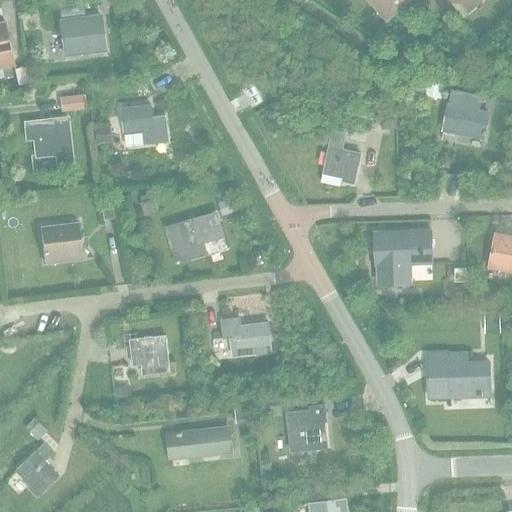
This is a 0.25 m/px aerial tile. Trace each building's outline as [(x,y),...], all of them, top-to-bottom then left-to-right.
[(371,0),(387,17),(406,0),(371,0)] [(482,0),(451,0),(466,15),(482,0)] [(64,54),(104,49),(100,14),(60,19),(64,54)] [(4,21),(0,21),(0,68),(14,65),(4,21)] [(449,104),(444,129),(484,136),(488,111),(479,109),(481,97),(451,91),(449,104)] [(84,94),(60,97),(62,111),(86,108),(84,94)] [(165,115),(152,117),(150,104),(121,108),(124,131),(143,129),(143,132),(153,131),(153,127),(167,126),(165,115)] [(68,129),(67,117),(55,119),(25,122),(26,138),(33,137),(35,154),(54,152),(56,165),(72,164),(70,151),(68,129)] [(333,131),(329,146),(343,149),(347,134),(333,131)] [(354,182),(361,153),(343,149),(329,146),(323,172),(343,176),(343,179),(354,182)] [(197,242),(218,236),(211,212),(179,222),(186,248),(198,244),(197,242)] [(43,254),(80,250),(77,222),(39,226),(43,254)] [(431,230),(374,232),(376,264),(378,264),(378,284),(402,283),(411,283),(410,263),(432,262),(432,256),(431,230)] [(511,269),(511,236),(495,233),(489,261),(511,266),(510,269),(511,269)] [(465,268),(455,268),(456,280),(466,280),(465,268)] [(271,352),(268,322),(240,325),(239,318),(221,320),(223,338),(230,337),(232,355),(256,352),(256,354),(271,352)] [(132,364),(168,361),(165,335),(129,338),(132,364)] [(429,397),(490,395),(489,361),(428,363),(429,397)] [(315,441),(326,440),(324,419),(313,420),(312,409),(287,412),(289,435),(296,434),(298,450),(316,448),(315,441)] [(186,455),(231,450),(228,426),(168,433),(171,452),(185,451),(186,455)] [(29,485),(27,486),(36,496),(57,475),(43,460),(52,452),(43,443),(15,470),(29,485)] [(310,511),(347,511),(346,499),(310,504),(310,511)]
